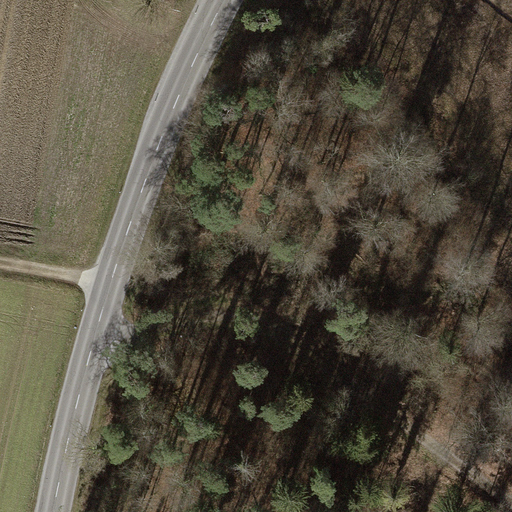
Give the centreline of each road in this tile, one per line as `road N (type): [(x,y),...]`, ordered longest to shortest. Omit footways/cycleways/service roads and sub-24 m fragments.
road 1 (secondary): [(223,0),(158,143),(95,339),(56,511)]
road 2 (track): [(95,339),(202,315),(273,324),(511,503)]
